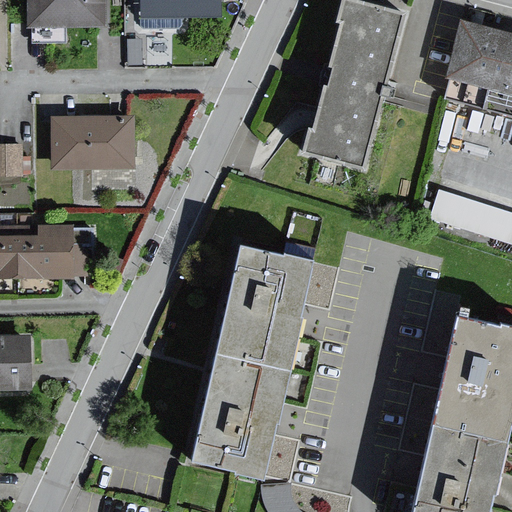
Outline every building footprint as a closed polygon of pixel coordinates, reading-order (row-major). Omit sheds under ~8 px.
[(109,0),(29,0),(30,31),(109,31),(109,0)] [(227,0),(146,0),(146,19),(227,19),(227,0)] [(377,177),(415,21),(350,5),(312,161),(377,177)] [(511,39),(469,28),(449,101),(511,117),(511,39)] [(138,119),(52,120),(53,174),(139,173),(138,119)] [(24,146),(0,146),(0,179),(25,178),(24,146)] [(511,208),(443,186),(432,219),(511,245),(511,208)] [(0,228),(0,281),(78,282),(78,229),(0,228)] [(311,263),(238,246),(190,456),(263,472),(311,263)] [(507,511),(511,491),(511,331),(466,321),(425,511),(507,511)] [(0,395),(37,395),(36,338),(12,338),(12,332),(0,332),(0,395)]
